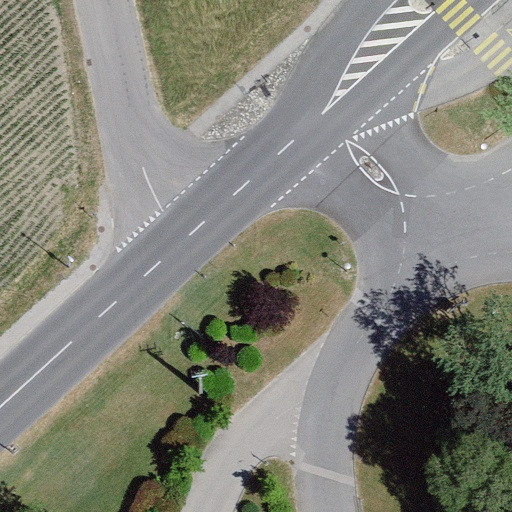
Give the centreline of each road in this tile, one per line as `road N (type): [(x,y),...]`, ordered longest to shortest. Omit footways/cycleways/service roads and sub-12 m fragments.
road 1 (secondary): [(179,245),(436,0)]
road 2 (residential): [(347,511),(335,463),(367,308),(460,216)]
road 3 (unclassified): [(101,0),(135,165),(179,245)]
road 4 (secondary): [(0,410),(179,245)]
